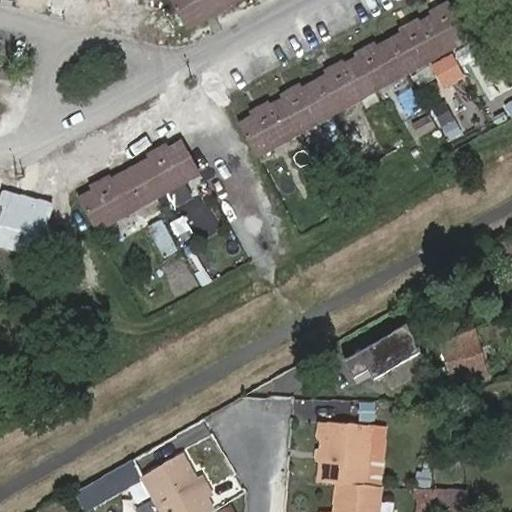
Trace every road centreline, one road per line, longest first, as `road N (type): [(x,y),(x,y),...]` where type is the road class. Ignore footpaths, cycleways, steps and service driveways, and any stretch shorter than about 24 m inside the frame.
road 1 (residential): [(0,155),(37,147),(178,68)]
road 2 (residential): [(178,68),(0,21)]
road 3 (residential): [(178,68),(299,0)]
